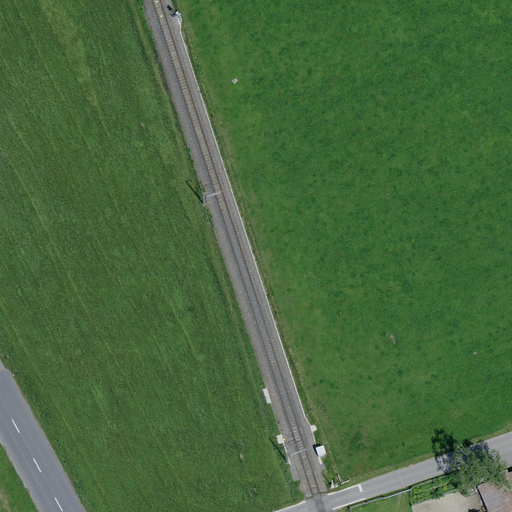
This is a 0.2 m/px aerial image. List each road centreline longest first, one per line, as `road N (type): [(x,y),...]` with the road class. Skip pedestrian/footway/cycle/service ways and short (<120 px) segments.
road 1 (unclassified): [(302,511),(511,443)]
road 2 (primary): [(0,405),(57,511)]
